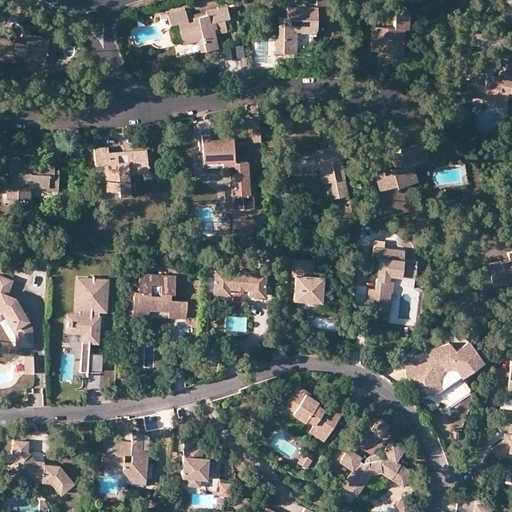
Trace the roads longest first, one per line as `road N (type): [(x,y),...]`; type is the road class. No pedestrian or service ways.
road 1 (residential): [(433,511),(433,463),(414,418),(380,385),(335,366),(294,365),(115,410),(0,414)]
road 2 (residential): [(120,112),(303,86),(402,109)]
road 3 (unknown): [(202,391),(221,431),(293,505)]
road 4 (residential): [(0,113),(43,121),(120,112)]
